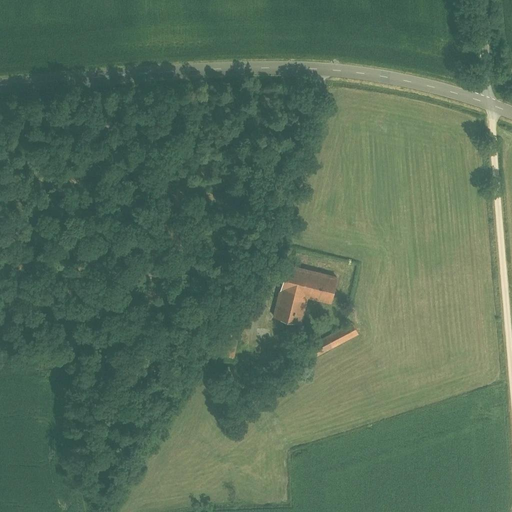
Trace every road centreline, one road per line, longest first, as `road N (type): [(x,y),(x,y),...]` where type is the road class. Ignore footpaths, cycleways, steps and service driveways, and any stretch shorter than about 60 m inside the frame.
road 1 (tertiary): [(486,101),(413,81),(276,66),(0,85)]
road 2 (track): [(511,421),(486,101)]
road 3 (unknown): [(352,71),(287,244)]
